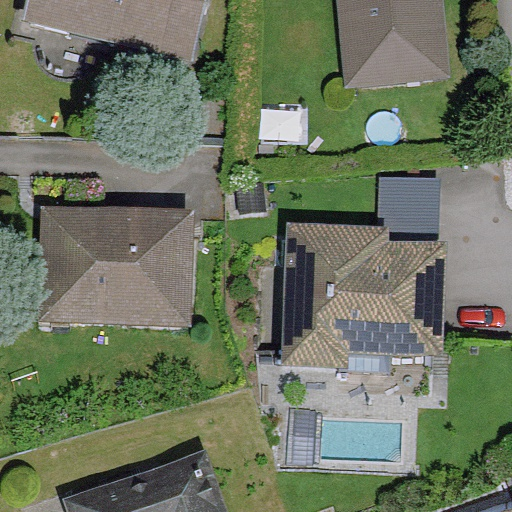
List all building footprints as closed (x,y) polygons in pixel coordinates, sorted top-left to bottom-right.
[(206,0),(29,0),(23,35),(193,68),(206,0)] [(439,0),(319,0),(342,1),(338,101),(435,105),(439,0)] [(182,217),(40,217),(40,337),(182,337),(182,217)] [(431,243),(283,243),(283,362),(430,362),(431,243)] [(229,511),(215,461),(76,499),(79,511),(229,511)] [(511,511),(511,498),(474,511),(511,511)]
